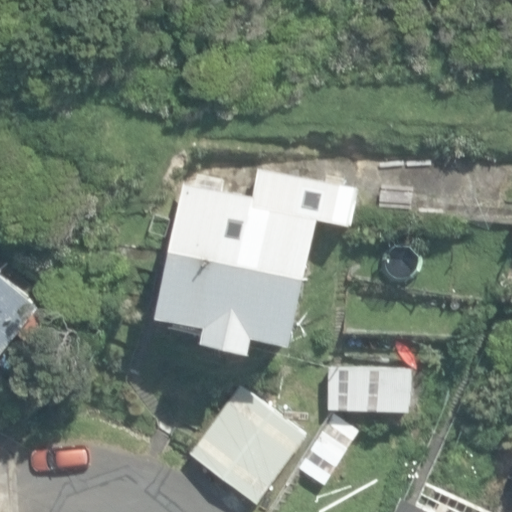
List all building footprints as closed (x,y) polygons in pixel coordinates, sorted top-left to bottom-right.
[(208,340),(258,349),(261,334),(300,341),(322,219),(355,225),(362,187),(262,168),(257,195),(223,189),(225,180),(199,175),(198,183),(186,181),(161,318),(181,321),(187,325),(194,327),(201,328),(209,326),(211,327),(208,340)] [(0,357),(43,305),(2,272),(5,267),(0,263),(0,357)] [(329,405),(413,406),(413,363),(330,362),(329,405)] [(193,452),(263,502),(313,433),(243,382),(193,452)] [(396,511),(496,511),(497,511),(427,482),(419,501),(403,495),(396,511)]
